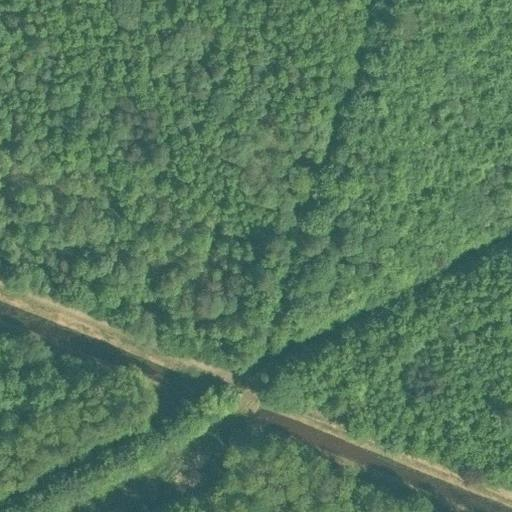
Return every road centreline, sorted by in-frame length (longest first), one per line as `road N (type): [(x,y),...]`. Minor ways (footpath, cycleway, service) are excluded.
road 1 (track): [(0,500),(511,233)]
road 2 (track): [(511,491),(0,281)]
road 3 (track): [(250,369),(365,0)]
road 4 (track): [(250,369),(204,511)]
